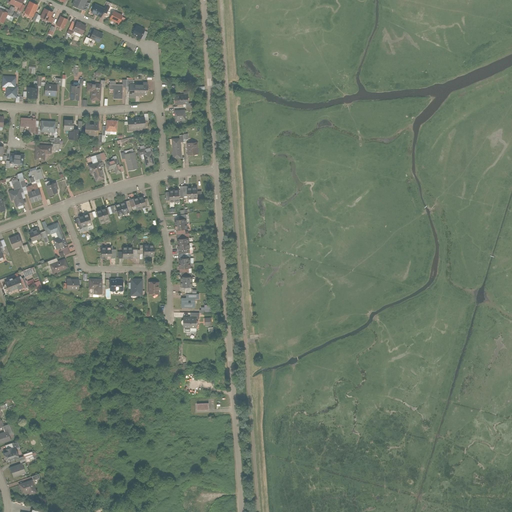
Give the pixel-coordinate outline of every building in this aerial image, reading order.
[(9,0),(8,4),(19,9),(22,0),(9,0)] [(86,0),(73,0),(71,6),(82,11),(87,0),(86,0)] [(28,2),(23,13),(32,17),(37,6),(28,2)] [(100,18),(104,9),(94,5),(90,13),(100,18)] [(44,9),(40,18),(51,24),(53,19),(50,18),(52,12),(44,9)] [(118,24),(122,15),(113,11),(109,20),(118,24)] [(63,29),(67,20),(59,17),(55,26),(63,29)] [(71,22),(65,34),(70,36),(72,32),(71,32),(74,23),(71,22)] [(76,23),(72,32),(82,36),(86,27),(76,23)] [(132,35),(141,39),(145,30),(135,26),(132,35)] [(89,39),(99,43),(103,35),(93,31),(89,39)] [(14,78),(2,77),(1,88),(5,88),(5,98),(16,98),(17,89),(14,88),(14,78)] [(109,85),(108,85),(108,90),(112,90),(112,100),(122,100),(122,85),(115,85),(115,82),(109,81),(109,85)] [(100,84),(86,83),(86,91),(90,91),(89,100),(99,101),(100,87),(100,84)] [(57,85),(44,84),(43,96),(56,97),(57,85)] [(129,84),(129,97),(146,97),(147,84),(129,84)] [(79,85),(70,85),(69,100),(78,100),(79,86),(79,85)] [(37,89),(26,89),(26,99),(37,99),(37,89)] [(183,96),(174,97),(175,106),(188,105),(187,93),(183,93),(183,96)] [(185,110),(174,111),(175,122),(185,121),(185,110)] [(35,119),(20,118),(19,127),(28,128),(28,134),(35,134),(35,119)] [(144,118),(127,120),(128,132),(145,131),(144,118)] [(72,121),(63,120),(63,131),(72,131),(72,121)] [(105,127),(105,133),(117,133),(118,121),(105,120),(105,127)] [(55,122),(41,121),(40,132),(55,133),(55,122)] [(99,123),(85,122),(85,135),(98,136),(99,123)] [(77,132),(71,132),(71,134),(68,134),(67,142),(76,142),(77,132)] [(179,139),(171,140),(172,160),(181,160),(181,143),(181,139),(179,139)] [(197,143),(186,144),(187,156),(198,155),(197,143)] [(35,145),(34,161),(44,161),(44,154),(51,154),(51,146),(35,145)] [(134,152),(123,155),(125,159),(127,171),(138,168),(134,152)] [(151,152),(145,153),(143,154),(146,167),(154,165),(151,152)] [(24,155),(10,154),(9,164),(23,165),(24,155)] [(104,154),(90,158),(92,165),(98,163),(105,161),(104,158),(105,158),(104,154)] [(116,159),(105,163),(107,170),(113,168),(115,175),(121,173),(119,168),(116,159)] [(92,165),(87,167),(90,176),(93,175),(95,183),(104,180),(100,169),(99,164),(98,163),(92,165)] [(10,186),(13,194),(18,192),(19,196),(21,195),(20,191),(19,192),(17,184),(10,186)] [(23,189),(29,206),(40,202),(34,186),(23,189)] [(44,190),(46,199),(55,196),(54,192),(56,192),(54,186),(44,190)] [(195,190),(184,191),(185,199),(185,202),(196,201),(195,190)] [(13,194),(6,196),(9,205),(11,204),(14,212),(23,209),(19,196),(18,192),(13,194)] [(177,192),(166,193),(167,204),(178,204),(177,201),(177,193),(177,192)] [(143,196),(133,200),(136,211),(146,207),(143,196)] [(125,202),(115,205),(118,215),(128,212),(125,202)] [(106,208),(96,212),(100,223),(110,220),(106,208)] [(88,214),(76,218),(81,232),(93,228),(91,221),(88,214)] [(173,224),(174,234),(183,233),(186,233),(185,222),(177,223),(173,224)] [(55,234),(60,231),(57,224),(47,227),(50,234),(54,232),(55,234)] [(30,233),(28,234),(31,242),(41,238),(41,239),(46,237),(44,232),(39,234),(37,228),(34,229),(35,231),(31,232),(30,230),(29,231),(30,233)] [(56,250),(66,246),(60,231),(55,234),(57,240),(52,242),(56,250)] [(174,234),(175,242),(184,241),(183,233),(174,234)] [(19,235),(9,239),(13,250),(23,245),(19,235)] [(184,241),(175,242),(176,252),(188,251),(187,241),(184,241)] [(154,245),(144,245),(144,257),(154,257),(154,245)] [(121,246),(121,259),(132,259),(132,251),(132,246),(121,246)] [(62,253),(59,254),(60,257),(64,256),(64,257),(70,254),(67,247),(61,249),(62,253)] [(111,247),(101,247),(101,260),(110,260),(110,258),(114,258),(114,252),(111,252),(111,247)] [(175,252),(176,263),(188,262),(190,261),(189,251),(188,251),(176,252),(175,252)] [(36,267),(38,273),(43,272),(42,269),(49,266),(57,263),(56,259),(36,267)] [(57,263),(49,266),(53,275),(68,269),(64,260),(57,263)] [(188,262),(176,263),(177,272),(178,272),(187,272),(189,272),(188,262)] [(34,268),(22,272),(24,278),(33,275),(33,273),(35,272),(34,268)] [(3,289),(5,295),(8,294),(8,293),(17,289),(17,291),(22,289),(22,287),(24,291),(28,291),(27,288),(28,288),(26,284),(27,283),(26,281),(25,281),(24,278),(22,279),(21,277),(20,277),(18,278),(15,279),(12,280),(11,279),(6,281),(7,284),(4,285),(3,289)] [(192,277),(180,277),(180,287),(192,287),(192,277)] [(71,279),(66,279),(66,291),(79,291),(79,280),(71,280),(71,279)] [(110,280),(109,281),(109,290),(109,291),(110,292),(121,292),(122,291),(122,280),(121,279),(116,279),(114,280),(110,280)] [(142,280),(130,279),(130,296),(142,296),(142,280)] [(42,287),(39,281),(33,283),(32,280),(27,282),(29,287),(34,286),(35,290),(42,287)] [(102,280),(89,280),(89,290),(93,290),(93,294),(101,295),(102,280)] [(158,283),(148,283),(148,295),(158,295),(158,283)] [(185,299),(181,299),(181,309),(195,309),(195,299),(198,299),(198,295),(185,295),(185,299)] [(189,318),(183,318),(183,329),(195,329),(195,320),(195,318),(189,318)] [(10,426),(3,428),(5,434),(7,433),(8,437),(13,435),(10,426)] [(5,434),(0,435),(0,445),(10,442),(8,437),(7,433),(5,434)] [(4,446),(6,450),(14,448),(15,449),(18,448),(16,442),(4,446)] [(6,450),(2,452),(6,463),(16,460),(18,459),(18,458),(15,449),(14,448),(6,450)] [(20,463),(21,464),(31,461),(30,458),(33,457),(32,452),(22,455),(23,457),(18,458),(18,459),(16,460),(17,462),(19,462),(19,463),(20,463)] [(21,464),(9,468),(12,478),(24,474),(21,464)] [(18,485),(21,494),(27,492),(29,496),(36,493),(31,480),(18,485)]
